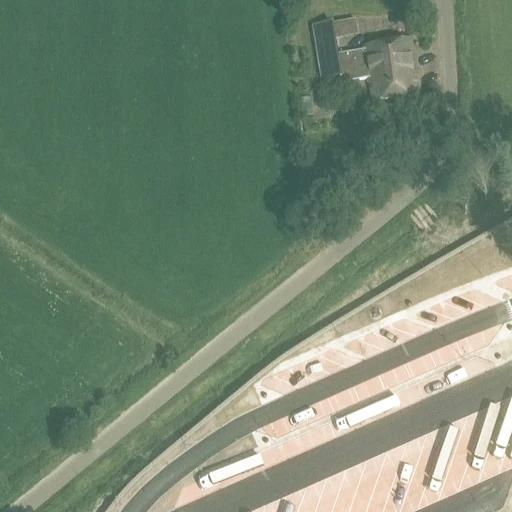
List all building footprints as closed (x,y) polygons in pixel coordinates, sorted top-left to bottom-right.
[(322,83),(341,79),(338,56),(336,39),(333,25),(333,23),(313,27),(322,83)] [(338,56),(341,79),(341,84),(369,80),(373,103),(420,96),(412,42),(364,49),(365,52),(338,56)] [(324,393),(297,405),(304,421),(299,424),(305,437),(337,423),(324,393)] [(253,439),(234,449),(241,462),(260,451),(253,439)] [(176,511),(189,497),(181,489),(160,511),(176,511)]
